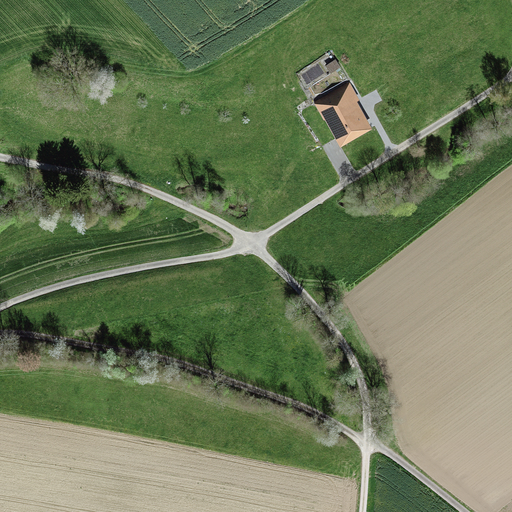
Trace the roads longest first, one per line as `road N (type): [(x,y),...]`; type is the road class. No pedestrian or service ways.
road 1 (track): [(366,437),(283,399),(155,357),(0,333)]
road 2 (residential): [(361,511),(366,437),(357,377),(320,314),(250,245)]
road 3 (residential): [(250,245),(491,90)]
road 4 (residential): [(250,245),(142,189),(0,158)]
road 5 (residential): [(0,307),(80,279),(250,245)]
road 6 (track): [(366,437),(465,511)]
